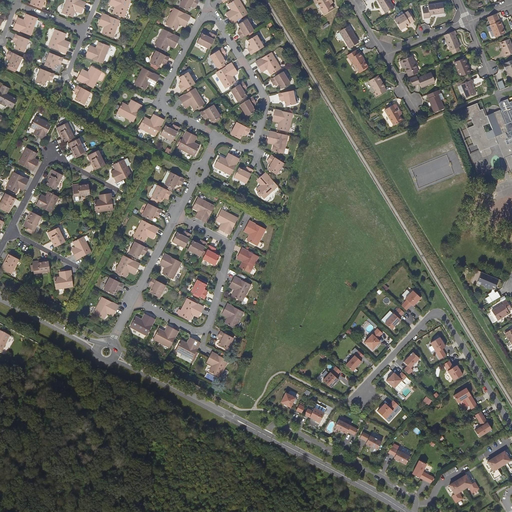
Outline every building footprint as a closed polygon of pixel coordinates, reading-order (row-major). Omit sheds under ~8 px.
[(31,0),(30,4),(41,9),(44,0),(31,0)] [(74,18),(76,11),(78,7),(84,9),(86,2),(80,0),(68,0),(63,13),(74,18)] [(124,18),(131,0),(130,0),(111,0),(112,0),(117,2),(116,7),(113,13),(124,18)] [(188,11),(190,7),(191,5),(194,6),(196,7),(198,1),(196,0),(182,0),(179,6),(188,11)] [(235,0),(228,4),(231,10),(234,14),(229,18),(232,24),(236,21),(248,14),(239,0),(235,0)] [(312,0),(313,0),(315,4),(317,3),(319,7),(324,15),(334,9),(331,5),(329,2),(331,0),(312,0)] [(376,0),(385,13),(394,8),(389,0),(376,0)] [(430,15),(444,13),(442,3),(428,5),(428,8),(422,9),(424,18),(430,17),(430,15)] [(176,31),(179,25),(182,20),(187,23),(191,17),(186,14),(174,8),(165,25),(176,31)] [(413,19),(409,13),(408,12),(390,23),(396,33),(407,27),(406,26),(410,23),(414,20),(413,19)] [(27,13),(24,20),(23,24),(16,22),(14,28),(31,35),(38,18),(27,13)] [(496,13),(488,17),(491,24),(490,25),(495,37),(505,33),(503,29),(502,29),(501,26),(502,26),(500,21),(499,21),(496,13)] [(113,38),(120,21),(103,14),(101,20),(107,23),(105,27),(102,33),(113,38)] [(238,24),(241,29),(242,31),(239,33),(238,33),(241,39),(245,36),(254,31),(247,19),(238,24)] [(350,48),(358,43),(356,39),(357,38),(349,25),(339,31),(350,48)] [(63,45),(65,40),(67,34),(56,29),(49,47),(66,54),(69,47),(63,45)] [(165,51),(168,46),(171,41),(176,44),(180,38),(174,35),(163,29),(155,46),(165,51)] [(455,31),(443,35),(450,50),(451,50),(453,53),(459,51),(458,47),(459,47),(455,35),(456,34),(455,31)] [(197,42),(209,49),(214,39),(216,36),(210,33),(210,34),(208,37),(206,36),(202,33),(197,42)] [(24,53),(29,40),(15,35),(13,41),(14,41),(17,43),(16,45),(15,49),(24,53)] [(248,41),(250,45),(252,47),(249,49),(248,50),(251,55),(263,47),(257,36),(248,41)] [(504,52),(502,53),(504,57),(511,53),(511,46),(509,39),(500,43),(503,49),(504,52)] [(99,42),(96,48),(94,53),(88,50),(86,57),(103,63),(110,46),(99,42)] [(226,62),(223,58),(222,56),(225,54),(226,53),(223,48),(221,49),(210,55),(217,67),(226,62)] [(356,50),(347,55),(352,63),(353,62),(359,72),(368,67),(363,59),(362,59),(358,53),(356,50)] [(17,70),(23,58),(10,51),(7,57),(9,58),(12,60),(10,61),(8,66),(17,70)] [(158,68),(161,63),(162,61),(165,63),(166,63),(169,58),(163,55),(156,51),(149,63),(158,68)] [(281,68),(271,52),(256,62),(259,68),(265,65),(267,69),(271,75),(281,68)] [(54,70),(56,65),(57,63),(60,64),(61,64),(64,58),(50,53),(45,66),(54,70)] [(410,76),(418,73),(411,56),(399,61),(401,65),(404,64),(405,67),(409,77),(410,76)] [(465,66),(462,59),(454,62),(460,77),(470,72),(467,65),(465,66)] [(505,71),(507,71),(511,81),(511,80),(511,60),(503,64),(505,71)] [(236,82),(233,77),(230,72),(235,69),(232,63),(228,66),(216,73),(226,88),(236,82)] [(80,73),(77,80),(93,88),(102,72),(91,66),(88,72),(86,76),(80,73)] [(145,90),(148,84),(150,80),(156,83),(159,77),(143,68),(134,85),(145,90)] [(52,80),(54,74),(41,69),(36,82),(45,85),(47,81),(48,78),(51,80),(52,80)] [(180,77),(182,81),(183,83),(181,85),(179,86),(183,91),(196,83),(188,72),(180,77)] [(290,84),(283,72),(272,78),(270,79),(274,85),(275,84),(278,82),(279,85),(282,89),(290,84)] [(418,83),(420,86),(427,83),(427,85),(434,82),(430,73),(417,79),(416,77),(409,80),(412,86),(418,83)] [(376,97),(387,90),(385,87),(386,86),(383,82),(382,83),(381,81),(382,80),(379,75),(368,81),(375,92),(374,93),(376,97)] [(470,80),(460,84),(466,98),(476,94),(472,84),(473,83),(472,80),(470,80)] [(246,96),(244,92),(242,90),(245,88),(246,87),(243,82),(238,85),(231,90),(238,101),(246,96)] [(7,94),(10,88),(2,85),(1,88),(0,89),(0,90),(0,91),(0,103),(5,106),(6,105),(13,108),(17,99),(7,94)] [(79,94),(78,96),(75,100),(84,105),(90,93),(77,86),(74,91),(76,92),(79,94)] [(193,89),(187,93),(185,94),(179,98),(183,104),(188,100),(191,105),(195,110),(197,109),(202,106),(205,104),(195,88),(193,89)] [(280,100),(281,99),(284,99),(285,101),(286,106),(296,104),(293,90),(282,93),(278,93),(280,100)] [(439,90),(427,95),(434,112),(444,108),(438,94),(440,93),(439,90)] [(256,111),(253,107),(252,105),(255,103),(256,102),(253,97),(248,100),(240,105),(247,117),(256,111)] [(117,113),(133,122),(141,108),(142,106),(136,102),(133,108),(128,106),(128,105),(122,103),(117,113)] [(398,113),(401,112),(395,103),(385,110),(394,125),(403,120),(400,115),(398,113)] [(204,118),(206,117),(208,116),(209,118),(212,122),(221,116),(214,105),(201,113),(204,118)] [(475,125),(467,128),(473,142),(475,142),(476,142),(477,142),(480,151),(490,147),(489,144),(492,142),(493,143),(494,143),(498,142),(497,139),(498,139),(497,137),(497,136),(500,135),(500,136),(502,136),(502,137),(506,136),(506,135),(505,133),(504,133),(503,132),(502,132),(500,128),(505,126),(506,125),(505,124),(500,110),(486,116),(483,109),(480,110),(478,106),(477,105),(476,105),(468,108),(475,125)] [(289,131),(293,113),(285,112),(275,109),(274,116),(280,117),(279,122),(277,129),(289,131)] [(139,127),(156,136),(164,120),(158,116),(155,122),(150,120),(145,117),(139,127)] [(38,131),(36,135),(43,139),(51,124),(36,117),(30,127),(35,129),(38,131)] [(69,121),(57,127),(59,133),(61,132),(65,141),(74,137),(71,131),(74,130),(69,121)] [(511,121),(505,124),(506,125),(505,126),(500,128),(502,132),(503,132),(504,133),(505,133),(506,135),(506,136),(502,137),(502,136),(500,136),(500,135),(497,136),(497,137),(498,139),(497,139),(498,142),(510,172),(511,171),(505,155),(505,154),(505,153),(510,152),(509,149),(508,149),(507,149),(506,147),(506,146),(506,145),(511,142),(511,121)] [(239,139),(242,135),(243,132),(245,134),(247,134),(250,129),(248,128),(236,122),(230,134),(239,139)] [(174,125),(174,126),(172,129),(170,128),(166,126),(161,135),(173,141),(180,128),(174,125)] [(190,140),(192,134),(186,131),(178,147),(194,156),(200,146),(194,143),(190,140)] [(270,131),(268,138),(275,140),(273,145),(272,151),(284,154),(288,135),(276,133),(270,131)] [(72,148),(77,157),(86,152),(79,138),(68,143),(71,148),(72,148)] [(33,161),(34,158),(37,153),(27,148),(19,163),(34,171),(38,163),(33,161)] [(92,159),(97,168),(106,164),(98,150),(88,155),(91,160),(92,159)] [(276,174),(283,163),(271,155),(267,160),(269,161),(272,163),(270,165),(268,169),(276,174)] [(239,159),(233,156),(230,161),(225,159),(220,156),(214,166),(231,175),(239,159)] [(117,171),(113,173),(117,181),(132,174),(124,159),(114,164),(116,169),(117,171)] [(247,167),(247,168),(245,171),(243,170),(239,168),(234,177),(246,183),(253,170),(247,167)] [(51,175),(47,185),(55,189),(63,175),(53,170),(50,175),(51,175)] [(181,185),(184,179),(171,172),(164,184),(173,189),(176,185),(177,182),(180,184),(181,185)] [(265,172),(260,177),(264,181),(260,185),(256,189),(264,198),(277,185),(265,172)] [(20,186),(25,188),(29,180),(14,173),(6,188),(16,193),(19,188),(20,186)] [(74,196),(90,194),(89,184),(78,186),(78,184),(72,185),(74,196)] [(160,202),(162,198),(163,196),(166,197),(167,198),(171,192),(157,185),(151,197),(160,202)] [(51,212),(59,197),(49,191),(46,197),(45,199),(40,197),(36,205),(51,212)] [(0,208),(8,213),(11,208),(10,207),(14,198),(5,193),(0,203),(0,208)] [(103,199),(100,199),(94,200),(96,212),(113,209),(111,193),(102,194),(103,199)] [(203,214),(200,219),(206,223),(214,207),(198,198),(192,208),(198,211),(203,214)] [(150,221),(153,216),(154,214),(156,216),(158,217),(161,211),(148,204),(141,216),(150,221)] [(215,220),(221,224),(226,226),(223,232),(229,235),(230,233),(237,219),(221,210),(215,220)] [(28,221),(26,221),(24,226),(34,231),(41,217),(33,212),(28,221)] [(144,242),(147,237),(149,232),(155,235),(158,229),(142,220),(133,237),(144,242)] [(251,230),(249,235),(246,241),(248,242),(257,246),(265,230),(249,221),(246,227),(251,230)] [(52,237),(57,247),(66,242),(58,228),(48,233),(50,238),(52,237)] [(172,242),(184,248),(191,235),(185,232),(185,233),(183,236),(181,235),(177,233),(172,242)] [(73,242),(76,247),(77,249),(72,252),(75,257),(90,250),(83,236),(73,242)] [(201,240),(200,241),(199,244),(197,243),(192,241),(188,250),(200,256),(206,243),(201,240)] [(137,259),(140,254),(141,252),(143,254),(145,254),(148,249),(135,242),(128,254),(137,259)] [(219,256),(215,254),(213,253),(214,250),(215,249),(209,246),(202,259),(215,265),(219,256)] [(242,249),(239,255),(244,258),(242,262),(239,268),(241,269),(250,274),(258,257),(244,250),(242,249)] [(165,254),(162,261),(167,264),(165,268),(162,274),(173,279),(181,263),(178,261),(165,254)] [(5,264),(4,264),(1,269),(11,274),(19,260),(10,255),(5,264)] [(125,278),(128,272),(131,267),(136,270),(140,264),(124,256),(115,272),(125,278)] [(39,263),(38,262),(32,262),(34,274),(50,272),(49,262),(39,263)] [(63,277),(60,277),(54,278),(56,290),(73,287),(71,271),(62,272),(63,277)] [(499,280),(482,272),(479,279),(483,281),(481,285),(485,286),(485,287),(488,289),(489,288),(492,289),(495,290),(499,280)] [(235,277),(231,283),(237,286),(235,291),(232,297),(233,297),(242,302),(251,285),(236,278),(235,277)] [(112,294),(115,290),(116,288),(119,290),(120,290),(123,285),(110,278),(103,290),(112,294)] [(159,297),(165,285),(152,279),(149,284),(150,285),(153,286),(152,288),(150,293),(159,297)] [(202,291),(204,289),(206,284),(197,280),(191,292),(202,298),(204,299),(207,293),(205,292),(202,291)] [(421,298),(413,290),(405,299),(407,300),(401,306),(406,310),(412,305),(413,306),(421,298)] [(489,296),(486,298),(489,304),(501,297),(497,291),(495,292),(493,294),(492,292),(491,292),(488,294),(489,296)] [(109,309),(115,312),(118,306),(102,297),(93,314),(104,319),(107,313),(109,309)] [(194,310),(200,313),(203,307),(198,304),(187,298),(178,315),(189,320),(192,315),(194,310)] [(504,303),(492,311),(498,320),(504,316),(503,315),(505,313),(506,314),(509,312),(508,311),(511,308),(507,300),(503,302),(504,303)] [(230,313),(227,318),(224,323),(227,325),(235,329),(243,313),(229,305),(227,304),(224,310),(230,313)] [(404,313),(399,308),(385,323),(391,329),(400,320),(399,318),(404,313)] [(146,321),(141,319),(136,316),(130,327),(146,335),(152,325),(155,319),(149,316),(146,321)] [(153,339),(170,347),(178,331),(172,328),(169,334),(165,331),(159,328),(153,339)] [(377,328),(364,342),(372,350),(380,341),(377,339),(382,333),(377,328)] [(0,350),(2,351),(10,336),(0,330),(0,350)] [(217,336),(219,337),(222,338),(221,340),(218,345),(227,350),(233,337),(220,330),(217,336)] [(439,337),(430,343),(440,359),(446,355),(442,349),(445,347),(439,337)] [(200,343),(194,339),(191,345),(187,343),(181,340),(175,350),(192,359),(196,351),(200,343)] [(363,356),(358,351),(345,365),(352,371),(361,361),(360,360),(363,356)] [(214,361),(212,365),(209,371),(220,377),(228,360),(212,352),(209,358),(214,361)] [(404,370),(409,374),(413,370),(411,368),(419,358),(413,352),(404,362),(408,366),(404,370)] [(449,361),(443,364),(453,380),(462,375),(457,365),(453,367),(449,361)] [(341,371),(336,366),(323,380),(331,387),(338,379),(335,377),(341,371)] [(394,372),(386,380),(394,388),(401,380),(402,381),(407,377),(402,372),(398,376),(394,372)] [(477,405),(466,388),(453,396),(458,403),(465,398),(471,409),(477,405)] [(286,393),(281,402),(290,407),(295,398),(286,393)] [(398,405),(393,400),(388,406),(385,403),(377,411),(385,419),(398,405)] [(296,410),(302,413),(305,407),(299,404),(296,410)] [(313,411),(307,408),(304,414),(319,422),(324,413),(324,412),(326,408),(317,404),(315,408),(314,407),(313,411)] [(481,411),(475,415),(482,426),(474,430),(479,437),(492,429),(481,411)] [(339,419),(335,427),(346,434),(347,431),(354,435),(357,429),(339,419)] [(382,442),(363,432),(360,438),(367,442),(366,444),(377,450),(382,442)] [(410,456),(391,447),(388,453),(395,456),(394,458),(406,464),(410,456)] [(504,451),(487,461),(488,463),(491,467),(493,471),(490,473),(494,479),(501,475),(497,469),(506,463),(510,469),(511,468),(511,458),(510,460),(507,456),(505,453),(504,451)] [(426,464),(419,460),(412,474),(431,483),(434,477),(422,472),(426,464)] [(466,475),(449,485),(450,487),(452,490),(455,494),(451,496),(456,503),(463,498),(459,492),(468,486),(472,493),(479,489),(475,482),(471,484),(469,480),(467,476),(466,475)]
